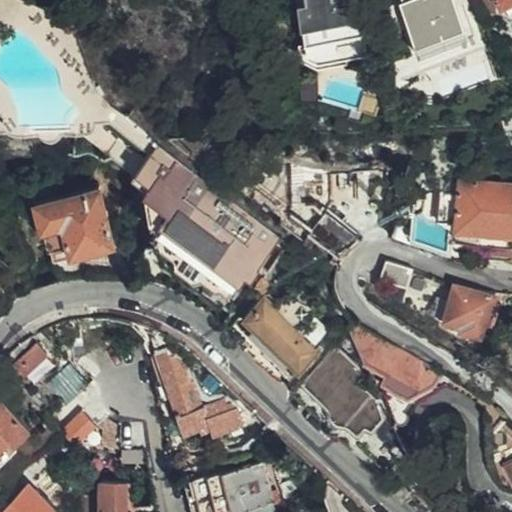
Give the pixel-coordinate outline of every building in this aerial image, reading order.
[(300,0),(308,58),(366,51),(359,0),(300,0)] [(401,0),(416,41),(440,31),(442,36),(466,27),(456,0),(401,0)] [(146,110),(134,105),(125,114),(136,122),(146,110)] [(272,227),(158,139),(136,171),(150,184),(144,192),(167,209),(159,221),(161,224),(163,222),(239,280),(241,280),(246,273),(256,260),(261,263),(281,237),(272,227)] [(42,182),(40,168),(25,171),(29,185),(42,182)] [(488,259),(511,261),(511,177),(511,182),(461,177),(455,227),(490,231),(488,259)] [(36,208),(47,249),(67,243),(71,252),(113,240),(98,190),(36,208)] [(167,209),(144,192),(150,220),(157,225),(153,231),(160,237),(162,243),(176,253),(177,262),(195,276),(203,274),(218,285),(223,284),(230,290),(239,280),(163,222),(161,224),(159,221),(167,209)] [(319,207),(303,227),(338,253),(345,245),(356,236),(319,207)] [(0,292),(8,281),(0,276),(0,274),(13,256),(0,246),(0,292)] [(320,265),(327,257),(318,250),(317,250),(311,257),(320,265)] [(263,265),(261,263),(256,260),(246,273),(253,278),(263,265)] [(408,286),(415,268),(387,260),(381,277),(408,286)] [(252,339),(244,347),(245,348),(260,363),(268,354),(276,345),(280,350),(297,365),(325,338),(323,335),(341,316),(298,274),(278,293),(263,287),(258,290),(260,294),(263,297),(246,314),(252,321),(261,330),(252,339)] [(486,293),(468,288),(467,288),(455,285),(446,318),(463,323),(462,328),(485,334),(487,324),(479,322),(486,293)] [(387,338),(355,318),(353,320),(367,357),(372,355),(379,361),(378,366),(389,373),(385,380),(404,391),(416,391),(432,385),(438,376),(384,343),(387,338)] [(243,330),(252,339),(261,330),(252,321),(243,330)] [(15,364),(24,373),(47,352),(38,342),(15,364)] [(177,356),(161,345),(152,348),(153,352),(156,352),(166,381),(163,382),(181,433),(197,428),(199,433),(209,430),(211,436),(243,425),(237,406),(229,400),(223,402),(221,397),(200,404),(193,382),(186,384),(177,356)] [(276,345),(268,354),(273,358),(280,350),(276,345)] [(94,347),(80,347),(70,369),(93,395),(89,384),(85,373),(83,364),(87,354),(94,347)] [(104,349),(94,347),(87,354),(83,364),(85,373),(89,384),(104,349)] [(348,446),(362,460),(382,439),(372,430),(383,418),(374,397),(328,353),(302,380),(327,404),(326,411),(328,417),(332,422),(337,424),(344,422),(354,432),(362,424),(366,427),(348,446)] [(72,447),(76,443),(79,441),(103,417),(93,395),(58,432),(72,447)] [(0,451),(11,440),(17,445),(31,428),(0,399),(0,451)] [(137,427),(118,423),(117,452),(143,452),(137,427)] [(0,451),(0,464),(3,468),(20,448),(17,445),(11,440),(0,451)] [(232,511),(245,509),(275,500),(283,498),(280,487),(272,490),(264,460),(183,482),(190,511),(232,511)] [(397,493),(406,502),(416,490),(407,483),(397,493)] [(95,485),(96,499),(97,511),(123,511),(121,484),(95,485)] [(2,511),(53,511),(28,486),(8,507),(2,511)] [(97,511),(96,499),(84,500),(84,511),(97,511)] [(278,511),(275,500),(245,509),(245,511),(278,511)]
